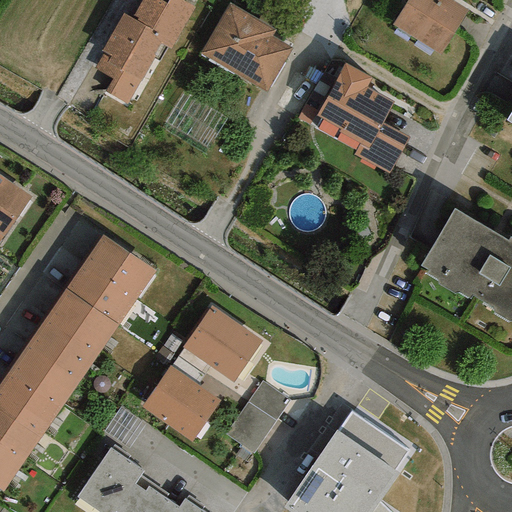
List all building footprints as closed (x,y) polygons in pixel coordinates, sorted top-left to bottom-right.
[(141,0),(131,18),(123,14),(101,51),(103,52),(94,69),(111,79),(104,92),(126,105),(159,44),(170,49),(194,7),(181,0),(168,0),(166,4),(159,0),(141,0)] [(468,11),(451,0),(407,0),(392,25),(440,55),(468,11)] [(228,3),(199,53),(265,93),(291,48),(272,36),(275,30),(228,3)] [(353,155),(389,174),(409,138),(382,123),(393,102),(366,87),(370,79),(344,63),(316,115),(340,130),(339,132),(359,143),(353,155)] [(30,197),(0,175),(0,233),(4,236),(30,197)] [(453,209),(420,266),(427,271),(426,273),(435,280),(437,283),(453,294),(457,292),(469,299),(472,294),(491,307),(493,312),(508,322),(511,321),(511,238),(510,237),(507,241),(453,209)] [(83,265),(133,300),(155,272),(101,236),(83,265)] [(83,265),(66,287),(119,323),(133,300),(83,265)] [(66,287),(45,319),(97,353),(119,323),(66,287)] [(261,341),(211,306),(182,347),(232,383),(261,341)] [(45,319),(27,345),(78,380),(97,353),(45,319)] [(27,345),(11,368),(63,404),(78,380),(27,345)] [(220,401),(169,366),(141,407),(191,442),(220,401)] [(11,368),(0,384),(0,411),(38,438),(63,404),(11,368)] [(289,401),(261,381),(224,433),(252,453),(289,401)] [(0,411),(0,449),(22,464),(38,438),(0,411)] [(350,411),(283,507),(289,511),(388,511),(379,502),(399,474),(395,471),(409,451),(350,411)] [(109,448),(76,497),(98,511),(130,511),(144,491),(134,484),(143,471),(109,448)] [(0,490),(3,492),(22,464),(0,449),(0,490)] [(175,511),(179,508),(147,487),(144,491),(130,511),(175,511)] [(203,511),(184,499),(179,508),(175,511),(203,511)]
